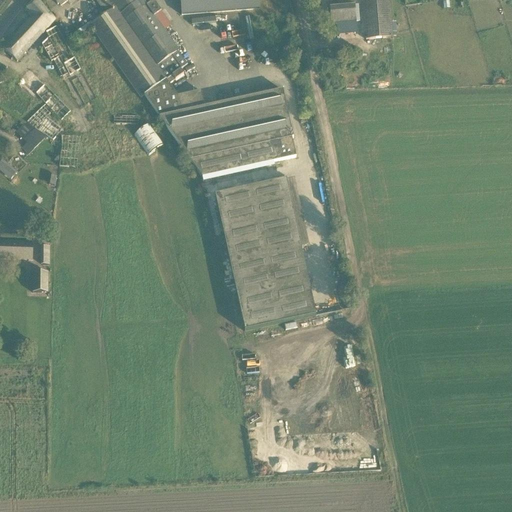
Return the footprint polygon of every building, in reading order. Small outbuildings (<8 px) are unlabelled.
[(55,21),(37,0),(35,0),(25,12),(31,18),(3,50),(17,62),(55,21)] [(160,12),(152,2),(146,6),(142,0),(96,0),(106,14),(89,27),(140,100),(144,97),(160,118),(159,118),(202,179),(295,158),(291,140),(293,140),(282,91),(204,108),(200,92),(177,97),(168,85),(183,75),(180,71),(186,66),(176,52),(178,51),(153,17),(160,12)] [(179,0),(181,16),(260,10),(258,0),(179,0)] [(392,38),(390,18),(388,0),(361,0),(365,41),(392,38)] [(357,23),(355,7),(355,6),(329,8),(330,25),(357,23)] [(242,41),(254,39),(252,22),(240,24),(242,41)] [(80,70),(56,28),(45,34),(48,39),(41,46),(50,63),(53,62),(63,80),(80,70)] [(235,38),(221,39),(222,62),(236,61),(235,38)] [(36,93),(61,120),(71,111),(45,84),(36,93)] [(138,117),(113,117),(113,126),(138,127),(138,117)] [(25,124),(16,134),(24,142),(26,144),(21,149),(28,156),(47,138),(25,124)] [(134,133),(146,155),(162,146),(150,124),(134,133)] [(60,143),(59,167),(77,168),(78,144),(60,143)] [(16,173),(11,168),(2,161),(0,163),(0,172),(10,181),(16,173)] [(215,198),(229,263),(229,265),(300,250),(286,183),(215,198)] [(0,242),(0,260),(32,262),(33,244),(0,242)] [(50,266),(50,247),(42,247),(42,266),(50,266)] [(33,274),(32,294),(47,294),(48,274),(33,274)] [(295,337),(316,331),(315,328),(345,320),(343,311),(292,324),(295,337)]
